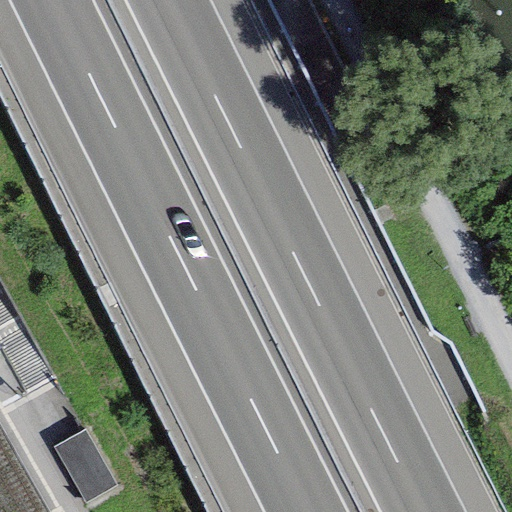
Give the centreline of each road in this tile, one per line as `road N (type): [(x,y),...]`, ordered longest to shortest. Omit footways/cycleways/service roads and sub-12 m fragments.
road 1 (motorway): [(61,0),(317,511)]
road 2 (motorway): [(436,511),(182,0)]
